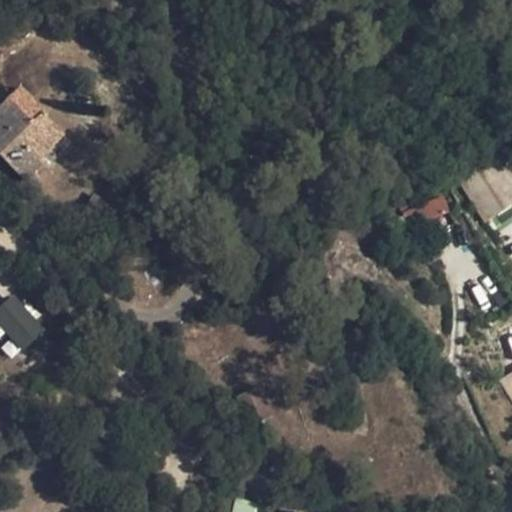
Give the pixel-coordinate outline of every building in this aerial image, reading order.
[(19,87),(8,98),(33,123),(43,113),(19,87)] [(8,98),(0,105),(0,157),(24,183),(43,164),(37,159),(63,133),(43,113),(33,123),(8,98)] [(482,158),(489,171),(506,160),(499,149),(482,158)] [(472,162),(454,175),(462,188),(482,174),(472,162)] [(410,189),(394,197),(399,210),(416,203),(410,189)] [(14,300),(0,311),(0,321),(22,348),(41,332),(14,300)] [(511,371),(499,380),(511,401),(511,371)] [(256,410),(267,405),(258,386),(235,397),(248,428),(261,422),(256,410)] [(261,422),(272,417),(267,405),(256,410),(261,422)] [(98,424),(78,468),(103,476),(122,433),(98,424)] [(239,497),(255,501),(257,491),(261,491),(267,467),(247,463),(239,497)] [(218,493),(214,511),(227,511),(230,495),(218,493)] [(252,511),(253,507),(234,503),(232,511),(252,511)]
